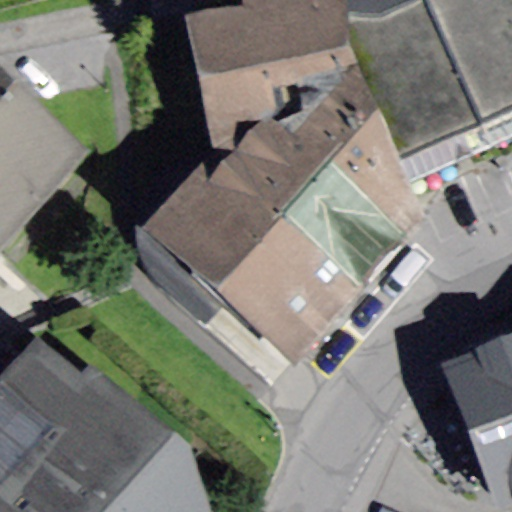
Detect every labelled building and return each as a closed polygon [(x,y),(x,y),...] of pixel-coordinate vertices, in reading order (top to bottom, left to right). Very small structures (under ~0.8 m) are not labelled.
[(347,36),(368,81),(404,161),(511,112),(511,0),(426,0),(357,32),(347,36)] [(275,144),(303,165),(368,81),(347,36),(357,32),(357,12),(243,14),(243,31),(193,36),(221,175),(240,189),(275,144)] [(432,221),(404,161),(368,81),(303,165),(275,144),(240,189),(221,175),(155,259),(308,378),(432,221)] [(0,257),(80,169),(0,96),(0,257)] [(511,340),(445,365),(499,511),(511,507),(511,340)] [(0,511),(210,511),(190,464),(100,392),(77,391),(41,358),(0,408),(0,511)]
